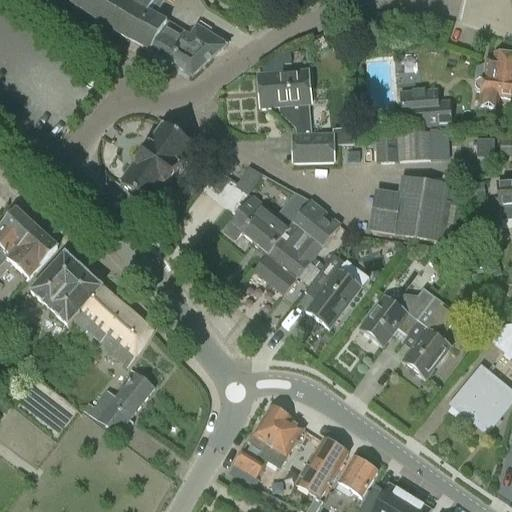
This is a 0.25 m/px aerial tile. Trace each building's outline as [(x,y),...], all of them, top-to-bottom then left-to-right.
[(62,0),(75,8),(80,0),(62,0)] [(169,27),(167,26),(155,19),(166,0),(80,0),(75,8),(116,35),(150,55),(153,56),(169,27)] [(153,56),(170,66),(187,37),(169,27),(153,56)] [(187,37),(170,66),(193,79),(226,48),(197,29),(190,39),(187,37)] [(511,58),(494,57),(494,61),(486,60),(483,83),(479,82),(476,85),(475,91),(478,94),(481,95),(480,109),(496,112),(498,99),(511,100),(511,58)] [(309,108),(311,108),(308,73),(258,77),(260,112),(279,111),(279,117),(296,133),(296,137),(291,137),(292,167),(335,166),(334,149),(354,147),(353,131),(333,133),(333,136),(311,137),(309,108)] [(402,121),(414,121),(414,129),(414,133),(452,131),(452,129),(450,103),(439,104),(438,93),(401,95),(402,121)] [(192,150),(163,129),(162,128),(162,129),(150,146),(120,187),(151,209),(192,151),(191,151),(192,150)] [(398,166),(432,165),(449,164),(448,135),(396,137),(396,140),(375,141),(376,167),(398,166)] [(511,141),(500,142),(500,158),(511,158),(511,141)] [(477,143),(477,161),(494,161),(494,143),(477,143)] [(349,154),(349,164),(359,164),(359,154),(349,154)] [(250,170),(236,189),(248,198),(262,178),(250,170)] [(457,229),(456,229),(454,203),(445,203),(448,189),(402,181),(400,197),(377,194),(371,233),(395,237),(454,247),(457,229)] [(511,223),(511,183),(497,185),(501,224),(511,223)] [(470,200),(485,198),(484,185),(468,186),(470,200)] [(242,235),(267,256),(253,275),(268,287),(284,299),(298,281),(310,265),(324,249),(342,227),(335,222),(334,224),(327,219),(328,217),(311,204),(290,230),(252,199),(224,234),(235,243),(242,235)] [(0,269),(36,229),(16,211),(0,228),(0,269)] [(36,229),(6,262),(28,283),(40,270),(58,250),(36,229)] [(68,329),(74,322),(102,291),(65,257),(30,295),(68,329)] [(304,295),(314,303),(305,315),(329,333),(362,290),(339,272),(344,265),(333,257),(304,295)] [(311,267),(319,274),(323,268),(316,262),(311,267)] [(103,292),(102,291),(74,322),(86,335),(87,333),(127,370),(134,360),(136,361),(153,334),(103,292)] [(418,324),(435,302),(424,293),(418,301),(405,300),(398,309),(385,299),(359,333),(382,351),(397,331),(407,339),(418,324)] [(418,324),(427,331),(402,365),(425,383),(451,349),(440,341),(458,319),(435,302),(418,324)] [(0,330),(11,318),(0,308),(0,330)] [(511,328),(504,329),(491,346),(511,362),(511,328)] [(511,408),(511,393),(481,368),(448,408),(487,439),(511,408)] [(107,394),(88,418),(116,440),(155,391),(135,375),(125,389),(116,401),(107,394)] [(289,424),(290,422),(270,410),(249,445),(263,453),(260,459),(280,471),(303,433),(289,424)] [(317,511),(322,505),(319,503),(320,503),(348,457),(324,443),(296,488),(315,500),(308,511),(317,511)] [(240,455),(228,476),(255,490),(260,483),(256,481),(264,469),(240,455)] [(362,503),(377,476),(353,461),(337,487),(362,503)] [(372,492),(359,511),(403,511),(412,499),(398,491),(397,493),(389,489),(383,498),(372,492)] [(403,511),(427,511),(423,509),(424,507),(412,499),(403,511)]
